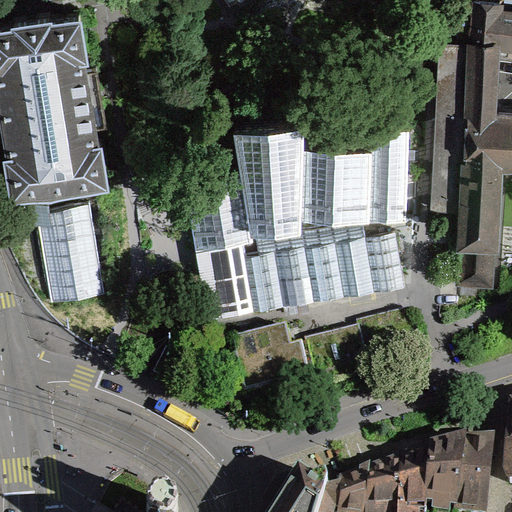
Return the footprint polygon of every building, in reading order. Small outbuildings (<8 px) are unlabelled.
[(500,2),(476,0),(463,0),(464,3),(473,4),(472,16),(459,14),(456,39),(440,38),(432,197),(431,206),(460,207),(458,240),(461,240),(458,280),(490,282),(492,245),(493,242),(496,181),(499,182),(500,174),(501,161),(511,161),(511,112),(492,111),(495,43),(511,44),(511,10),(499,10),(500,2)] [(9,149),(5,150),(12,191),(43,184),(43,185),(50,184),(50,187),(57,192),(65,190),(69,184),(69,181),(75,180),(75,179),(95,175),(95,177),(107,175),(100,134),(96,135),(94,121),(106,119),(96,62),(85,64),(82,50),(86,50),(84,38),(83,38),(80,21),(82,21),(80,9),(51,15),(50,11),(38,13),(39,15),(25,17),(25,15),(13,17),(14,21),(0,22),(0,94),(1,99),(9,149)] [(186,177),(197,243),(217,240),(255,233),(363,215),(368,214),(370,145),(301,143),(301,120),(235,124),(243,168),(186,177)] [(370,145),(368,214),(406,215),(407,196),(409,125),(370,124),(370,145)] [(52,300),(104,291),(89,200),(49,206),(48,198),(24,202),(27,226),(39,224),(52,300)] [(245,251),(256,308),(407,283),(398,229),(366,234),(363,215),(255,233),(258,248),(245,251)] [(222,314),(256,308),(245,251),(258,248),(255,233),(217,240),(218,249),(220,256),(212,258),(222,314)] [(210,292),(206,270),(194,272),(198,294),(210,292)] [(295,348),(291,329),(221,344),(233,402),(270,394),(320,383),(319,378),(373,366),(372,361),(426,349),(416,306),(358,319),(360,328),(308,339),(310,345),(295,348)] [(166,348),(154,372),(164,378),(177,353),(166,348)] [(455,509),(476,511),(486,511),(493,441),(470,443),(464,443),(456,506),(455,509)] [(456,506),(464,443),(440,449),(431,451),(426,502),(456,506)] [(426,502),(431,451),(412,457),(401,462),(398,511),(417,511),(418,506),(425,507),(426,502)] [(398,511),(401,462),(379,470),(369,473),(366,511),(398,511)] [(366,511),(369,473),(345,482),(340,483),(341,500),(339,511),(345,511),(366,511)] [(320,511),(328,488),(324,479),(316,482),(307,485),(302,482),(297,478),(275,511),(320,511)] [(320,511),(332,511),(333,508),(338,510),(339,511),(341,500),(340,483),(333,486),(328,488),(320,511)] [(176,511),(176,510),(173,505),(166,502),(162,501),(158,502),(152,505),(149,509),(148,511),(134,511),(125,505),(126,504),(123,502),(116,511),(176,511)]
